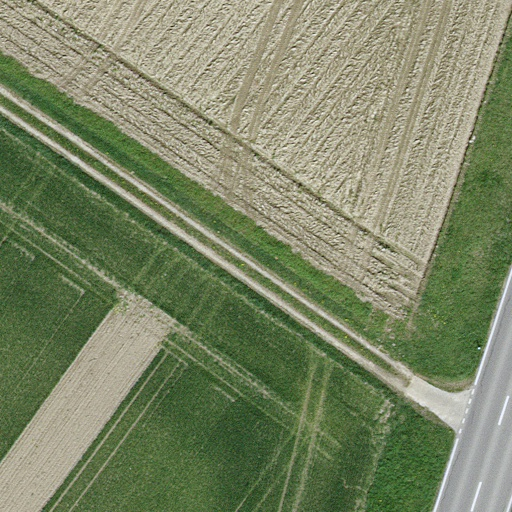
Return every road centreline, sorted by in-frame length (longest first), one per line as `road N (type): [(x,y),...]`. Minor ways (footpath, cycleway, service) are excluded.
road 1 (track): [(495,438),(0,105)]
road 2 (primary): [(471,511),(511,386)]
